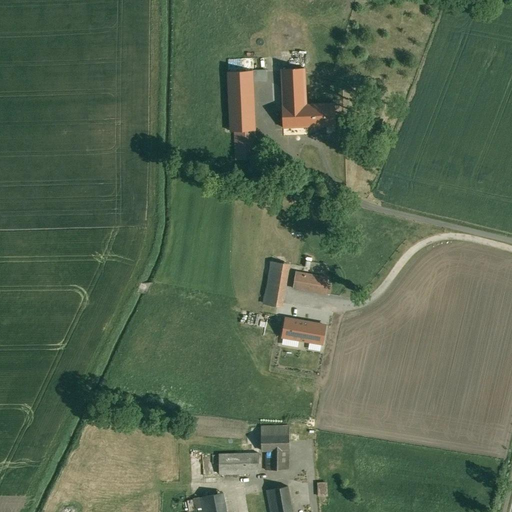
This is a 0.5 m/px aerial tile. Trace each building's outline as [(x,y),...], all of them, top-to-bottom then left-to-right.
[(331,22),(318,22),(319,30),(331,30),(331,22)] [(305,68),(281,69),(283,104),(306,104),(307,104),(305,68)] [(266,69),(252,70),(253,81),(267,81),(266,69)] [(252,70),(228,71),(231,131),(235,131),(254,130),(255,130),(253,81),(252,70)] [(307,104),(306,104),(283,104),(282,105),(283,127),(336,125),(335,102),(307,104)] [(254,130),(235,131),(237,159),(255,158),(254,130)] [(282,252),(273,251),(271,261),(281,262),(282,252)] [(281,262),(271,261),(264,303),(283,306),(290,264),(281,262)] [(328,278),(295,273),(293,287),(326,293),(328,278)] [(309,321),(286,318),(283,334),(281,333),(281,336),(286,337),(298,339),(300,328),(308,329),(309,321)] [(300,328),(298,339),(286,337),(283,358),(281,358),(281,363),(302,366),(308,329),(300,328)] [(292,449),(291,425),(263,426),(263,450),(267,450),(268,468),(290,468),(290,449),(292,449)] [(260,454),(221,455),(221,475),(260,474),(260,454)] [(327,495),(327,481),(315,482),(316,495),(327,495)] [(292,511),(287,487),(268,490),(272,511),(292,511)] [(229,511),(226,493),(203,497),(205,511),(229,511)]
